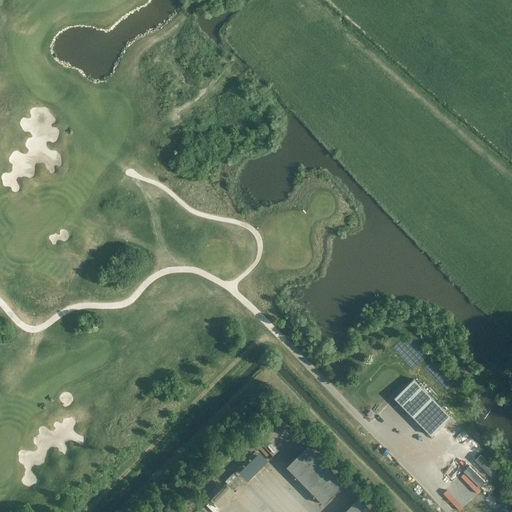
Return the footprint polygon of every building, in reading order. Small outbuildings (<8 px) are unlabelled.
[(292,240),(292,262),(307,261),(306,240),(292,240)] [(414,379),(395,397),(434,437),(453,419),(414,379)] [(344,484),(307,446),(286,467),(323,504),(344,484)] [(248,479),(269,459),(261,450),(240,471),(248,479)] [(469,473),(474,468),(463,458),(459,463),(469,473)] [(212,498),(221,506),(236,490),(234,487),(240,481),(241,482),(242,481),(234,474),(212,498)] [(372,511),(358,498),(343,511),(372,511)]
